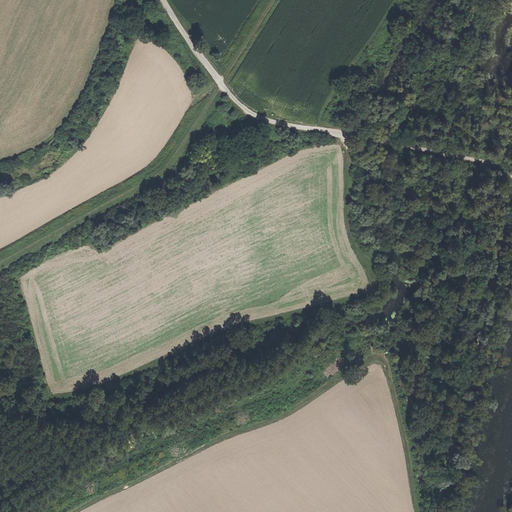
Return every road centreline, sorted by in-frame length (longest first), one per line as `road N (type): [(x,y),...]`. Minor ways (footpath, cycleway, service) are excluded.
road 1 (track): [(71,511),(196,449),(266,424),(375,358),(385,361),(391,379),(420,511)]
road 2 (track): [(511,177),(486,161),(272,122),(246,110),(163,0)]
road 3 (track): [(0,263),(166,167),(276,0)]
road 4 (track): [(511,193),(436,511)]
